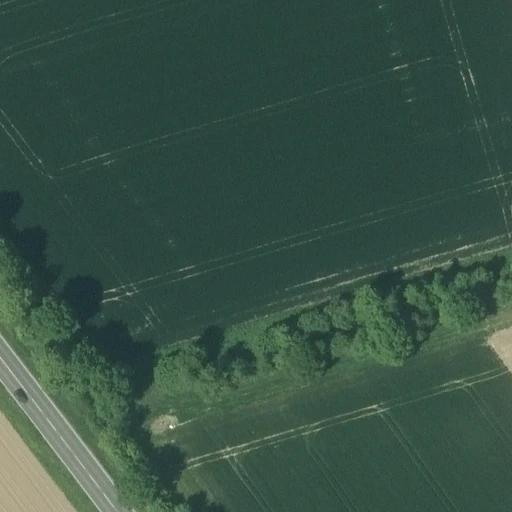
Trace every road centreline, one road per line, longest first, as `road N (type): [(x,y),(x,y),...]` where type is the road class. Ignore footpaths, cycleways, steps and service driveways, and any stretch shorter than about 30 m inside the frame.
road 1 (track): [(511,316),(282,382)]
road 2 (secondary): [(114,511),(0,363)]
